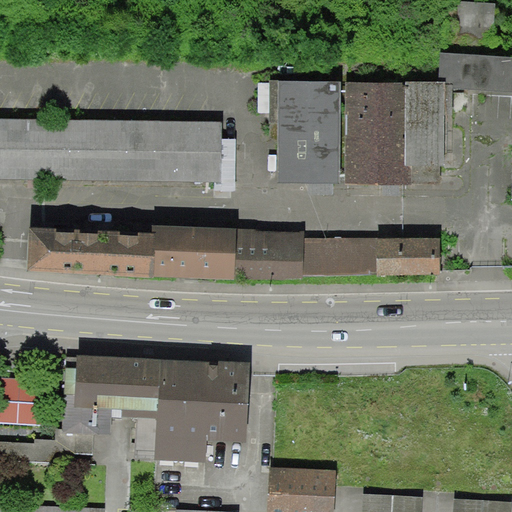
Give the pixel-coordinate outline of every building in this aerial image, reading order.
[(450,87),(287,84),(284,183),(447,187),(450,87)] [(222,123),(0,121),(0,176),(222,179),(222,123)] [(165,237),(36,229),(34,270),(241,281),(309,282),(310,275),(381,273),(381,280),(444,279),(442,238),(308,238),(309,246),(246,245),(246,235),(165,232),(165,237)] [(511,267),(503,268),(504,277),(511,277),(511,267)] [(250,362),(76,354),(75,367),(64,367),(61,432),(110,434),(111,409),(157,411),(155,460),(206,462),(207,440),(247,442),(250,362)] [(326,511),(327,469),(268,468),(267,511),(326,511)] [(149,511),(151,491),(0,485),(0,511),(149,511)] [(420,511),(422,496),(364,492),(362,511),(420,511)] [(509,511),(510,502),(451,498),(450,511),(509,511)]
